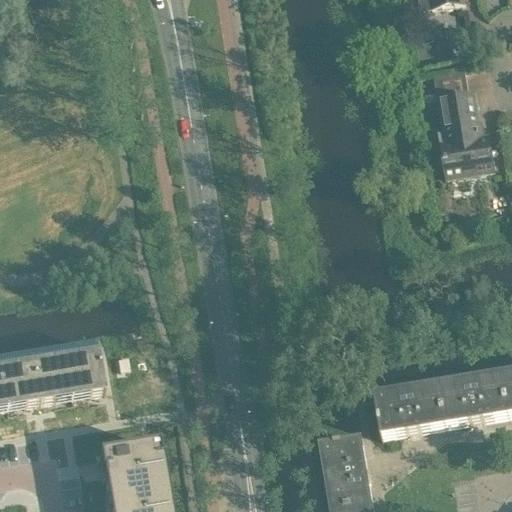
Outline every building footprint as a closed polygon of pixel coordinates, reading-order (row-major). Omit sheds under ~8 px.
[(420,0),(422,12),(433,11),(466,6),(464,0),(420,0)] [(465,73),(434,78),(438,103),(440,102),(444,134),(439,135),(447,181),(494,174),(488,138),(480,139),(477,125),(479,125),(475,96),(469,97),(465,73)] [(0,372),(0,415),(8,414),(7,409),(24,406),(24,411),(55,406),(54,401),(88,395),(89,401),(106,398),(98,351),(96,352),(97,357),(0,372)] [(511,380),(378,403),(378,401),(376,401),(383,444),(385,444),(385,442),(408,438),(423,436),(471,428),(486,425),(511,420),(511,380)] [(374,511),(371,490),(370,485),(369,482),(368,474),(366,466),(363,447),(365,446),(365,445),(322,452),(322,454),(323,454),(332,511),(374,511)] [(168,500),(160,449),(150,450),(100,459),(100,462),(102,462),(104,472),(102,472),(103,475),(104,475),(109,511),(163,511),(160,494),(165,493),(166,501),(168,500)]
